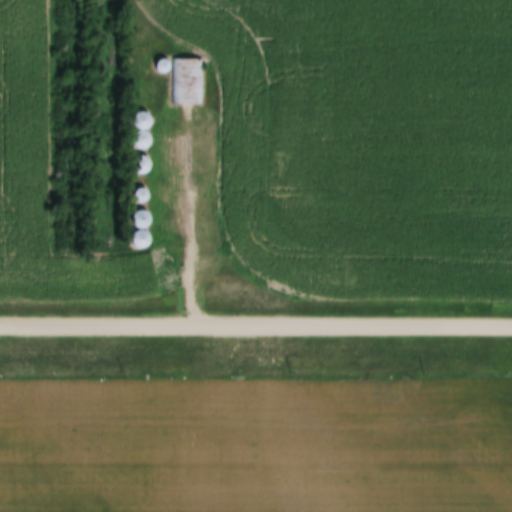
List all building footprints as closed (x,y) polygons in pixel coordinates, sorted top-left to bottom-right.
[(150,133),(159,124),(148,113),(137,125),(145,133),(135,143),(147,154),(158,142),(150,133)] [(149,178),(157,165),(148,159),(140,172),(149,178)] [(276,168),(260,168),(260,193),(276,193),(276,168)] [(141,205),(152,205),(152,193),(141,193),(141,205)] [(143,233),(132,243),(141,255),(157,241),(148,231),(157,223),(149,213),(135,224),(143,233)]
